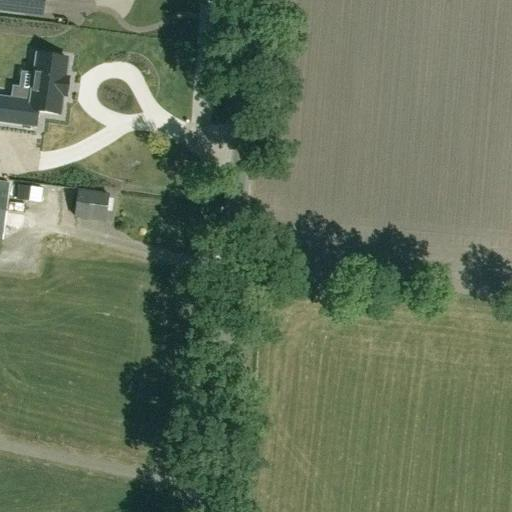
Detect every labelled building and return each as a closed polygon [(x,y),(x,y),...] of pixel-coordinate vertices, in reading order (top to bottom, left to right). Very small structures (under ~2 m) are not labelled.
[(0,0),(0,9),(25,13),(26,0),(0,0)] [(1,98),(0,101),(0,122),(35,128),(38,112),(59,115),(62,97),(66,97),(68,78),(64,78),(67,60),(38,56),(35,75),(31,102),(11,99),(1,98)] [(68,167),(119,169),(119,149),(69,147),(68,167)] [(0,182),(0,239),(2,240),(10,184),(0,182)] [(81,192),(78,220),(108,224),(111,196),(97,194),(87,193),(81,192)]
